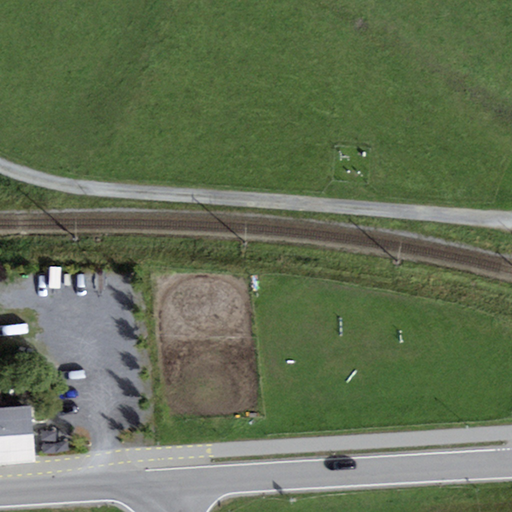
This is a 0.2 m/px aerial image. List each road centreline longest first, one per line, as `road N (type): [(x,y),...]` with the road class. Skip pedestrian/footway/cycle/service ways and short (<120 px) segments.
road 1 (track): [(511,226),(10,176),(0,168)]
road 2 (tertiary): [(511,463),(159,485)]
road 3 (tertiary): [(159,485),(0,494)]
